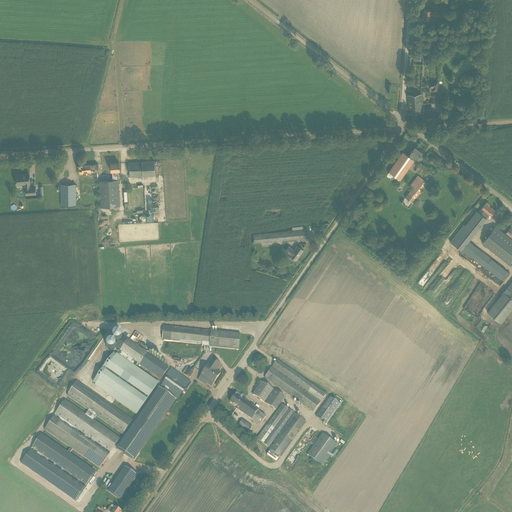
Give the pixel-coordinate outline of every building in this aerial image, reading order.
[(441,0),(440,11),(445,11),(446,12),(446,11),(449,12),(448,13),(446,13),(446,17),(445,23),(452,24),(452,18),(453,18),(454,12),(449,12),(450,0),(441,0)] [(440,17),(440,13),(432,12),(430,12),(430,11),(425,10),(424,19),(429,20),(430,15),(432,16),(440,17)] [(439,85),(439,81),(428,81),(428,89),(431,89),(431,92),(439,91),(438,85),(439,85)] [(421,94),(408,95),(409,113),(422,113),(421,94)] [(410,154),(409,156),(414,160),(416,158),(418,159),(422,153),(414,147),(410,153),(410,154)] [(386,176),(390,179),(397,183),(399,179),(400,180),(414,160),(409,156),(402,152),(388,172),(389,172),(386,176)] [(129,163),(129,168),(130,177),(155,175),(154,161),(129,163)] [(111,172),(112,172),(117,171),(119,171),(119,163),(110,163),(111,172)] [(94,164),(78,166),(79,173),(79,174),(79,175),(83,175),(83,173),(98,172),(98,164),(94,164)] [(415,165),(411,171),(416,174),(420,168),(415,165)] [(113,180),(99,181),(101,207),(120,206),(118,180),(117,171),(112,172),(113,180)] [(20,174),(15,175),(16,180),(16,185),(25,184),(25,188),(26,195),(36,194),(35,188),(29,188),(29,184),(30,184),(29,175),(20,175),(20,174)] [(412,187),(405,197),(413,204),(428,183),(423,179),(417,175),(410,186),(412,187)] [(81,210),(90,210),(89,180),(79,180),(80,226),(82,226),(82,217),(81,217),(81,210)] [(61,185),(61,206),(75,206),(75,185),(61,185)] [(486,202),(478,213),(487,219),(490,216),(495,211),(488,206),(489,205),(486,202)] [(169,217),(183,218),(183,207),(173,206),(173,208),(169,207),(169,217)] [(134,209),(135,215),(137,215),(137,223),(143,223),(142,209),(134,209)] [(463,225),(450,242),(470,258),(470,257),(485,268),(484,268),(503,283),(510,274),(469,241),(487,219),(478,213),(476,211),(465,226),(463,225)] [(511,239),(495,226),(481,243),(511,266),(511,264),(511,239)] [(253,234),(254,243),(307,238),(306,229),(253,234)] [(289,259),(290,260),(294,262),(295,260),(296,260),(303,250),(297,246),(294,251),(288,247),(286,251),(291,255),(290,256),(291,256),(289,259)] [(511,281),(504,292),(487,312),(501,323),(511,309),(511,281)] [(240,334),(163,326),(162,340),(161,340),(161,345),(163,345),(163,353),(199,357),(201,346),(204,347),(203,351),(209,352),(209,347),(238,350),(240,334)] [(90,362),(96,367),(117,338),(111,334),(90,362)] [(84,358),(90,362),(93,357),(96,353),(97,353),(99,350),(98,349),(104,340),(99,336),(84,358)] [(127,338),(119,350),(120,351),(137,363),(160,380),(169,368),(127,338)] [(113,353),(93,383),(95,384),(94,386),(136,415),(159,383),(135,366),(137,363),(120,351),(118,354),(117,354),(116,355),(113,353)] [(212,359),(200,377),(208,383),(207,384),(211,387),(220,374),(217,371),(221,365),(212,359)] [(264,378),(268,381),(313,412),(326,394),(277,360),(271,368),(264,378)] [(179,373),(187,378),(191,371),(184,366),(179,373)] [(156,428),(176,399),(177,401),(182,394),(186,389),(168,377),(160,388),(159,387),(139,416),(116,449),(133,460),(156,428)] [(77,381),(67,395),(88,410),(86,414),(93,420),(96,416),(123,434),(133,420),(77,381)] [(253,395),(257,398),(276,411),(285,397),(262,381),(253,395)] [(241,396),(236,393),(230,403),(237,408),(236,409),(260,425),(266,417),(258,411),(259,410),(246,401),(246,400),(246,399),(243,397),(243,396),(243,395),(242,395),(241,395),(241,396)] [(316,417),(326,424),(340,404),(330,397),(316,417)] [(86,414),(65,400),(54,416),(44,430),(67,445),(69,447),(99,468),(109,454),(120,438),(93,420),(86,414)] [(269,448),(294,413),(289,409),(282,404),(268,424),(267,424),(257,439),(264,444),(269,448)] [(270,451),(267,455),(276,461),(279,457),(280,458),(306,422),(294,413),(268,449),(270,451)] [(238,426),(242,429),(248,433),(252,427),(242,420),(238,426)] [(322,433),(307,454),(323,466),(329,457),(332,459),(333,459),(338,453),(336,452),(334,450),(338,445),(322,433)] [(21,464),(76,502),(96,472),(66,451),(69,447),(67,445),(64,450),(41,434),(21,464)] [(297,452),(291,448),(283,461),(288,465),(297,452)] [(108,492),(120,500),(138,475),(125,467),(108,492)]
